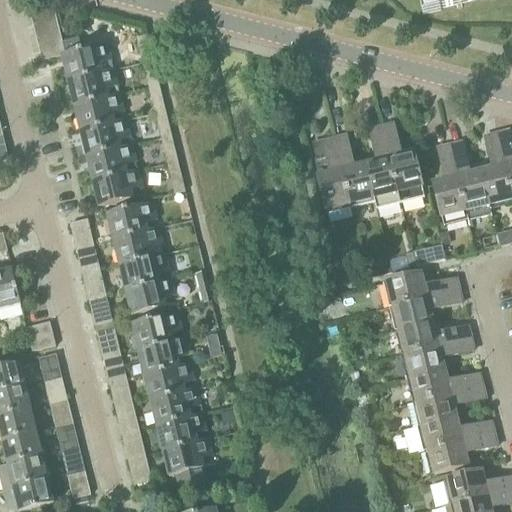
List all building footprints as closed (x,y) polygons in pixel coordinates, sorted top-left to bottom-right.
[(421,0),(425,14),(480,0),(421,0)] [(32,16),(34,27),(57,22),(54,10),(32,16)] [(34,27),(37,38),(60,33),(57,22),(34,27)] [(63,45),(60,33),(37,38),(40,50),(63,45)] [(137,40),(141,55),(151,52),(147,38),(137,40)] [(43,63),(62,58),(66,57),(63,45),(40,50),(43,63)] [(66,57),(62,58),(69,84),(104,75),(101,66),(112,63),(108,47),(66,57)] [(154,63),(144,66),(147,80),(157,78),(154,63)] [(114,72),(104,75),(69,84),(75,109),(110,101),(110,99),(107,91),(118,88),(114,72)] [(160,89),(150,91),(153,106),(163,103),(160,89)] [(120,97),(110,99),(110,101),(75,109),(81,135),(116,126),(116,125),(114,117),(124,114),(120,97)] [(166,114),(156,116),(159,131),(170,128),(166,114)] [(126,122),(116,125),(116,126),(81,135),(87,159),(122,151),(122,150),(120,141),(130,139),(126,122)] [(382,129),(398,194),(401,206),(425,200),(422,189),(423,188),(415,155),(402,158),(394,126),(382,129)] [(401,206),(398,194),(382,129),(370,132),(378,164),(367,167),(375,200),(374,200),(377,212),(401,206)] [(511,142),(510,133),(497,137),(511,198),(511,142)] [(493,171),(481,174),(489,208),(511,202),(511,198),(497,137),(485,139),(493,171)] [(335,141),(351,206),(374,200),(375,200),(367,167),(355,170),(347,138),(335,141)] [(172,139),(162,141),(165,156),(176,154),(172,139)] [(351,206),(335,141),(310,147),(326,212),(351,206)] [(492,217),(489,208),(481,174),(470,177),(462,145),(450,148),(468,222),(492,217)] [(133,148),(122,150),(122,151),(87,159),(94,185),(129,176),(128,175),(126,167),(137,164),(133,148)] [(444,228),(468,222),(450,148),(438,151),(446,183),(433,186),(442,219),(444,228)] [(6,153),(0,154),(0,164),(8,162),(6,153)] [(178,164),(168,167),(172,182),(182,179),(178,164)] [(139,173),(128,175),(129,176),(94,185),(100,210),(134,201),(132,192),(143,189),(139,173)] [(149,233),(148,233),(146,224),(157,222),(153,206),(108,217),(114,242),(149,233)] [(73,234),(90,230),(88,222),(71,226),(73,234)] [(155,258),(153,249),(163,247),(159,230),(148,233),(149,233),(114,242),(120,267),(155,258)] [(443,248),(451,246),(448,234),(440,236),(443,248)] [(498,238),(501,249),(510,247),(508,235),(498,238)] [(79,260),(96,256),(94,246),(77,251),(79,260)] [(414,255),(417,269),(430,266),(427,252),(414,255)] [(126,292),(161,283),(159,275),(169,272),(165,255),(155,258),(120,267),(126,292)] [(406,257),(406,259),(409,271),(416,270),(412,255),(406,257)] [(393,275),(391,266),(378,269),(380,278),(393,275)] [(86,285),(102,281),(100,272),(83,276),(86,285)] [(12,273),(0,275),(0,313),(21,308),(12,273)] [(213,303),(205,274),(196,276),(203,306),(213,303)] [(388,285),(394,309),(459,293),(456,281),(425,289),(422,276),(388,285)] [(132,318),(167,310),(165,300),(176,298),(172,281),(161,283),(126,292),(132,318)] [(394,309),(400,333),(433,325),(430,313),(462,305),(459,293),(394,309)] [(92,310),(109,306),(106,297),(89,301),(92,310)] [(174,343),(173,343),(171,335),(182,332),(178,316),(132,327),(138,352),(174,343)] [(53,336),(50,324),(27,330),(30,342),(53,336)] [(400,333),(405,356),(471,341),(468,328),(436,336),(433,325),(400,333)] [(100,344),(117,340),(115,331),(98,335),(100,344)] [(56,348),(53,336),(30,342),(33,354),(56,348)] [(145,377),(180,368),(178,360),(188,357),(184,340),(173,343),(174,343),(138,352),(145,377)] [(405,356),(411,381),(445,372),(442,360),(474,353),(471,341),(405,356)] [(106,369),(123,365),(121,356),(104,360),(106,369)] [(0,395),(25,389),(20,366),(0,370),(0,395)] [(186,394),(186,393),(184,385),(194,382),(190,366),(180,368),(145,377),(151,403),(186,394)] [(43,376),(45,384),(62,380),(60,371),(43,376)] [(411,381),(417,405),(483,389),(480,377),(448,384),(445,372),(411,381)] [(112,394),(129,391),(127,382),(110,385),(112,394)] [(0,420),(31,413),(25,389),(0,395),(0,420)] [(483,389),(417,405),(408,408),(414,432),(423,429),(457,421),(454,409),(486,401),(483,389)] [(196,391),(186,393),(186,394),(151,403),(157,428),(192,419),(190,411),(200,408),(196,391)] [(65,394),(48,399),(51,408),(68,404),(65,394)] [(119,420),(135,416),(133,407),(116,411),(119,420)] [(37,436),(31,413),(0,420),(0,435),(2,445),(37,436)] [(163,453),(198,444),(196,435),(206,433),(202,416),(192,419),(157,428),(163,453)] [(71,418),(54,422),(57,431),(74,427),(71,418)] [(423,429),(429,452),(494,436),(491,424),(460,432),(457,421),(423,429)] [(125,445),(142,441),(139,432),(123,436),(125,445)] [(2,445),(8,467),(8,468),(43,459),(37,436),(2,445)] [(497,448),(494,436),(429,452),(435,477),(469,469),(466,456),(497,448)] [(77,441),(60,446),(62,455),(79,450),(77,441)] [(209,442),(198,444),(163,453),(169,479),(177,477),(181,491),(207,484),(204,471),(202,461),(213,459),(209,442)] [(148,466),(146,457),(129,462),(131,470),(148,466)] [(0,469),(0,480),(3,494),(49,483),(43,459),(8,468),(8,467),(0,469)] [(65,469),(68,478),(85,474),(83,465),(65,469)] [(449,482),(455,507),(511,492),(511,479),(485,486),(482,474),(449,482)] [(30,511),(54,506),(49,483),(3,494),(7,511),(30,511)] [(89,488),(71,492),(74,502),(91,497),(89,488)] [(511,505),(511,492),(455,507),(442,510),(442,511),(491,511),(511,505)]
